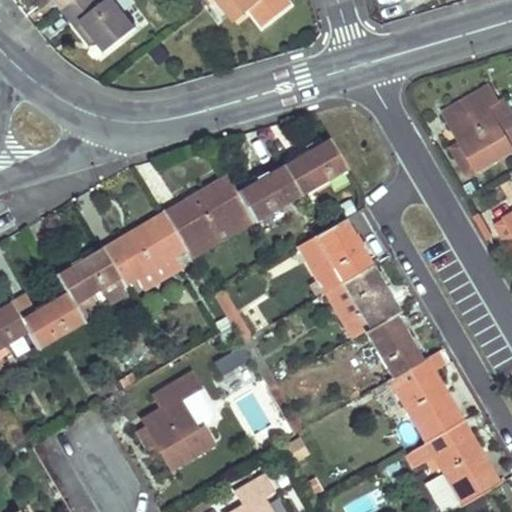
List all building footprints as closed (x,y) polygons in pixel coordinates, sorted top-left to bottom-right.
[(54,0),(63,12),(78,0),(54,0)] [(137,29),(114,0),(108,0),(103,5),(98,0),(78,0),(63,12),(87,43),(94,37),(107,53),(137,29)] [(217,0),(236,24),(248,14),(236,0),(217,0)] [(265,0),(236,0),(248,14),(265,0)] [(503,133),(490,109),(499,103),(490,88),(445,114),(454,129),(461,143),(477,172),(511,152),(511,129),(511,128),(503,133)] [(511,128),(511,118),(502,101),(502,102),(499,103),(490,109),(503,133),(511,128)] [(300,196),(347,168),(329,139),(283,166),(300,196)] [(477,172),(461,143),(460,144),(452,148),(468,177),(477,172)] [(255,223),(300,196),(283,166),(237,193),(255,223)] [(255,223),(237,193),(226,175),(198,191),(202,199),(167,219),(185,251),(191,261),(255,223)] [(202,199),(198,191),(162,212),(163,213),(167,219),(202,199)] [(175,257),(185,251),(167,219),(163,213),(162,212),(136,228),(140,235),(141,236),(107,256),(125,287),(138,279),(145,291),(182,270),(175,257)] [(372,266),(345,219),(320,233),(315,237),(342,284),(372,266)] [(511,228),(507,220),(496,226),(511,254),(511,228)] [(140,235),(136,228),(103,248),(107,256),(141,236),(140,235)] [(125,287),(107,256),(103,248),(56,276),(66,292),(84,322),(117,303),(124,288),(125,287)] [(399,313),(372,266),(342,284),(369,330),(395,315),(399,313)] [(37,350),(84,322),(66,292),(20,320),(27,332),(37,350)] [(2,347),(27,332),(20,320),(11,304),(0,309),(0,359),(7,355),(2,347)] [(252,338),(254,336),(243,318),(239,320),(235,315),(234,313),(225,318),(230,327),(240,345),(252,338)] [(422,362),(395,315),(369,330),(365,333),(392,379),(420,363),(422,362)] [(242,347),(210,362),(218,379),(250,364),(242,347)] [(447,393),(427,358),(426,359),(422,362),(420,363),(421,364),(440,397),(447,393)] [(465,422),(447,393),(440,397),(421,364),(420,363),(392,379),(377,388),(399,426),(410,420),(425,444),(457,426),(458,425),(463,422),(465,422)] [(172,469),(212,445),(185,397),(199,389),(190,373),(154,395),(162,409),(144,420),(148,426),(163,453),(172,469)] [(484,456),(465,422),(463,422),(458,425),(457,426),(477,460),(483,457),(484,456)] [(163,453),(148,426),(146,428),(137,433),(153,459),(163,453)] [(270,511),(262,496),(271,491),(262,476),(237,492),(245,507),(235,511),(270,511)]
